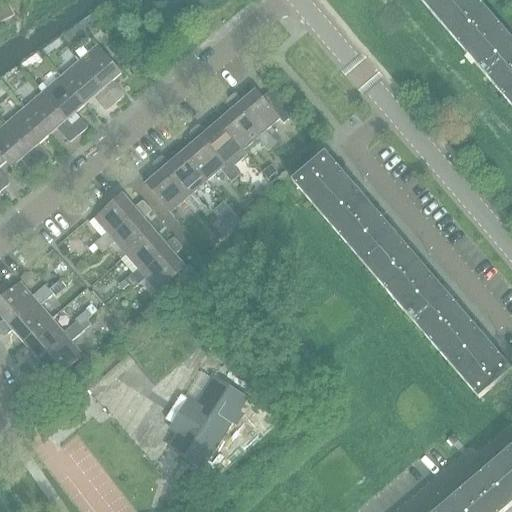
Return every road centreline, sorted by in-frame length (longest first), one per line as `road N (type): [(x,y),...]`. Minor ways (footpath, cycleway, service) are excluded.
road 1 (residential): [(0,241),(278,0)]
road 2 (residential): [(392,112),(359,137),(360,157),(511,331)]
road 3 (residential): [(511,248),(392,112)]
road 4 (residential): [(392,112),(296,0)]
